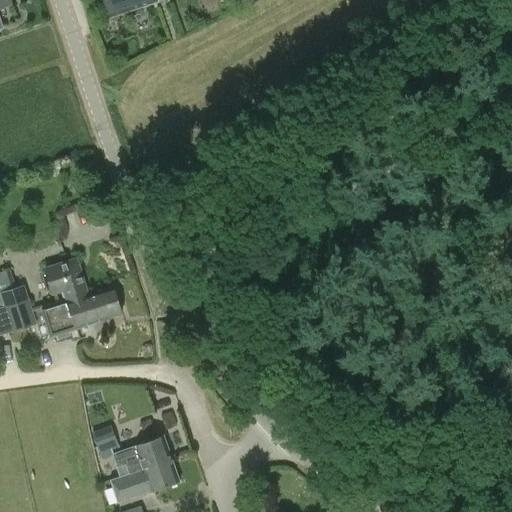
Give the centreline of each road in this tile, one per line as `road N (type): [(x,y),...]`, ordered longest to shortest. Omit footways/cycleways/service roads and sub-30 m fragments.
road 1 (tertiary): [(270,421),(137,218),(64,0)]
road 2 (track): [(171,278),(511,109)]
road 3 (track): [(0,384),(129,370),(179,379),(225,471)]
road 4 (tertiary): [(369,511),(270,421)]
